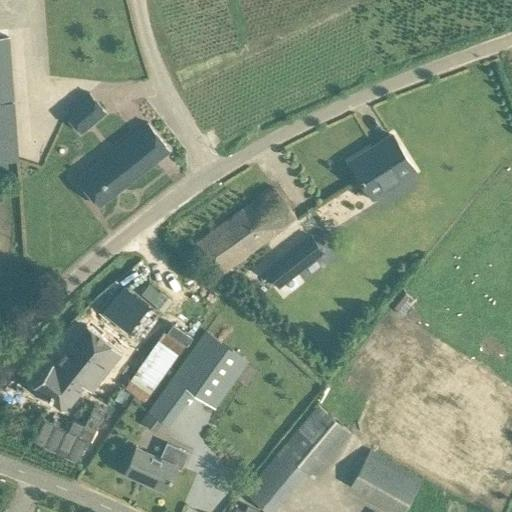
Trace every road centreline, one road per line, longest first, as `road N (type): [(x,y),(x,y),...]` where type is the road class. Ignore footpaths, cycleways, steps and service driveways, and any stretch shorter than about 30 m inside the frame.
road 1 (unclassified): [(211,173),(367,87),(511,42)]
road 2 (unclassified): [(0,364),(31,319),(121,238),(211,173)]
road 3 (unclassified): [(211,173),(126,0)]
